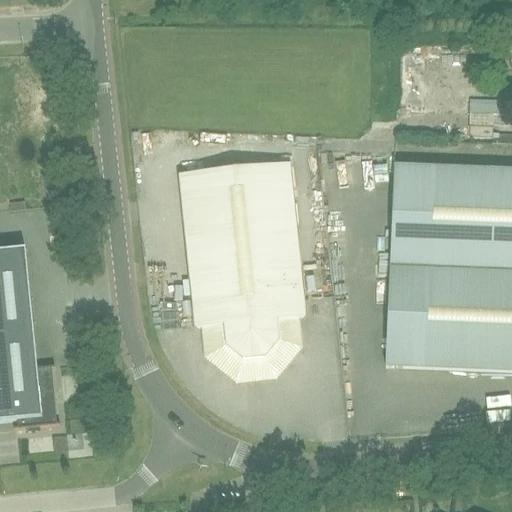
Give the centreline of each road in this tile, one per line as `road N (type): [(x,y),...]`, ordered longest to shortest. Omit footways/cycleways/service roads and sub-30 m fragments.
road 1 (secondary): [(92,25),(130,332),(151,385),(187,427)]
road 2 (secondary): [(187,427),(232,452),(311,468),(511,447)]
road 3 (unclassified): [(0,509),(126,494),(147,480),(187,427)]
